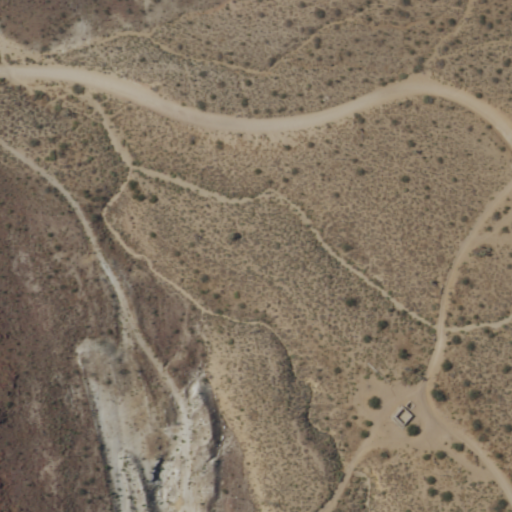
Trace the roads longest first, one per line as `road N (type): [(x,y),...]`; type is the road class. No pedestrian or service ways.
road 1 (residential): [(511,143),(482,110),(434,88),(313,122),(249,127),(207,122),(71,74),(0,66)]
road 2 (track): [(511,180),(445,267),(437,346),(415,395)]
road 3 (track): [(383,424),(380,408),(403,392),(415,395),(429,422),(413,439),(383,424)]
road 4 (track): [(380,408),(315,511)]
